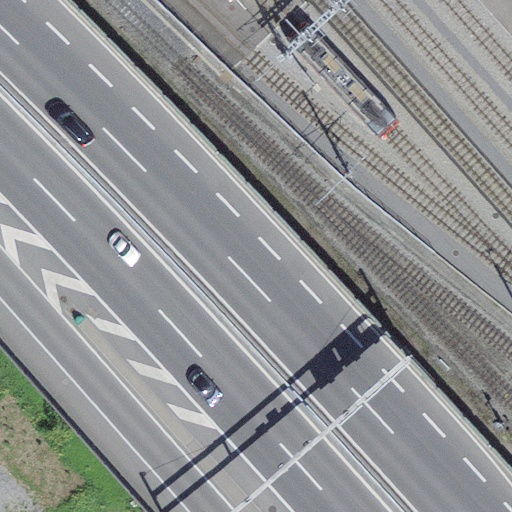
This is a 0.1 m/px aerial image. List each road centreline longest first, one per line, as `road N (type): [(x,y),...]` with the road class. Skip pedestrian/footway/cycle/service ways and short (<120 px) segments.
road 1 (motorway): [(463,511),(0,27)]
road 2 (motorway): [(0,145),(340,511)]
road 3 (motorway): [(0,273),(211,511)]
